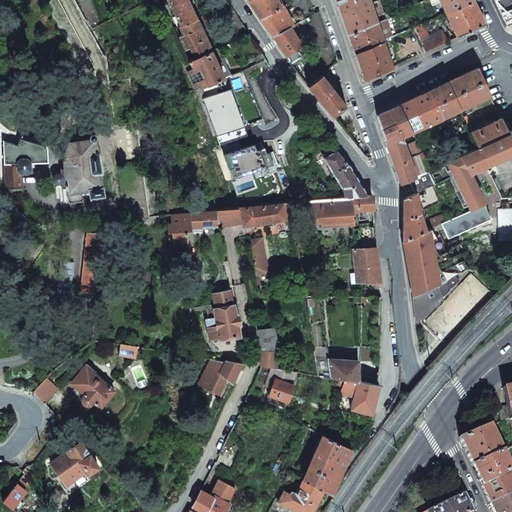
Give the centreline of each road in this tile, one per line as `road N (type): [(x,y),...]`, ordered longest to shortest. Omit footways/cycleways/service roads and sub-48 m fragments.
road 1 (residential): [(238,0),(387,196)]
road 2 (residential): [(175,511),(248,363),(239,291)]
road 3 (residential): [(388,240),(391,371),(349,462)]
road 4 (residential): [(499,35),(360,100)]
road 5 (residential): [(388,240),(413,374)]
